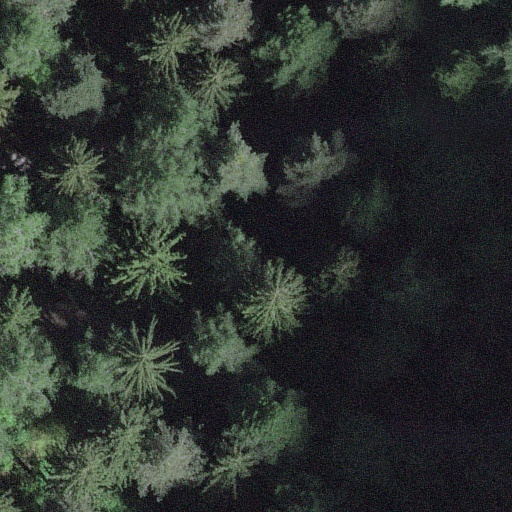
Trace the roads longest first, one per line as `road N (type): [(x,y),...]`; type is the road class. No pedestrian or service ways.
road 1 (track): [(0,301),(222,353),(342,417),(442,441),(511,430)]
road 2 (track): [(511,120),(170,118),(0,128)]
